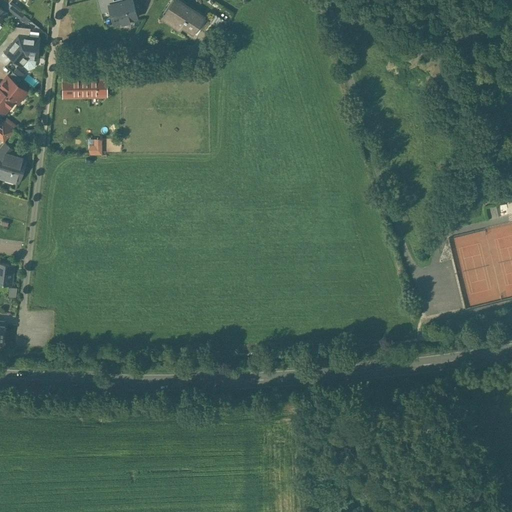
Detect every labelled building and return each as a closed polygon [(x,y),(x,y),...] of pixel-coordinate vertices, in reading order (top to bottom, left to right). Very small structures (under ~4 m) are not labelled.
[(11,4),(5,0),(0,0),(0,6),(5,11),(11,4)] [(125,0),(109,5),(114,23),(137,17),(132,0),(125,0)] [(202,17),(175,0),(172,0),(163,15),(170,19),(168,23),(174,27),(177,23),(193,33),(202,17)] [(29,28),(14,26),(7,35),(14,40),(19,34),(28,36),(29,32),(29,28)] [(28,36),(19,34),(14,40),(5,51),(21,64),(27,57),(35,58),(38,38),(38,33),(29,32),(28,36)] [(20,79),(12,72),(8,77),(16,84),(20,79)] [(8,77),(7,76),(0,84),(0,90),(13,101),(15,102),(20,96),(23,96),(25,93),(24,90),(22,88),(19,89),(17,87),(16,84),(8,77)] [(105,79),(64,79),(63,79),(63,92),(63,93),(89,93),(89,94),(98,94),(98,93),(105,93),(106,93),(106,92),(106,79),(106,78),(105,78),(105,79)] [(13,101),(0,90),(0,110),(2,112),(6,106),(9,106),(13,101)] [(13,129),(3,120),(0,123),(0,139),(3,142),(13,129)] [(93,144),(89,144),(89,154),(102,154),(102,139),(94,139),(93,144)] [(3,142),(0,145),(0,162),(1,163),(3,161),(5,152),(9,153),(12,149),(3,142)] [(9,153),(5,152),(3,161),(1,163),(0,163),(0,175),(17,181),(25,158),(9,153)] [(0,282),(11,284),(13,264),(0,262),(0,282)] [(9,295),(17,296),(18,286),(10,285),(9,295)]
